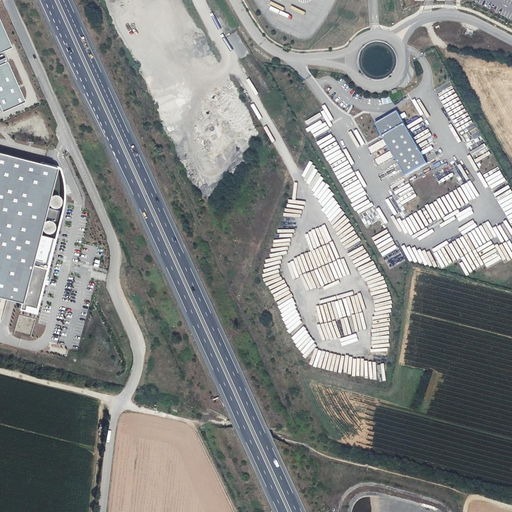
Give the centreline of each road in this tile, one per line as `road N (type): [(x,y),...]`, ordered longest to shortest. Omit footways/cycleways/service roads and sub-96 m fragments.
road 1 (motorway): [(49,0),(282,511)]
road 2 (motorway): [(296,511),(63,0)]
road 3 (unclassified): [(8,0),(115,243),(113,283),(140,356),(114,418),(102,511)]
road 4 (unknown): [(197,0),(356,280)]
road 5 (track): [(206,423),(0,370)]
road 6 (unclassified): [(511,40),(451,15),(421,19),(394,40)]
